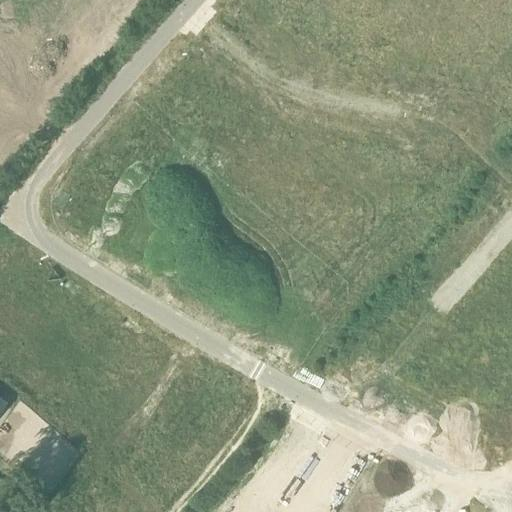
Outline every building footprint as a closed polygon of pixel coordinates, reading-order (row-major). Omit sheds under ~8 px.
[(283,0),(252,0),(251,2),(282,29),(297,12),(283,0)] [(283,0),(297,12),(307,0),(283,0)] [(251,2),(235,19),(266,47),(282,29),(251,2)] [(406,17),(379,47),(396,62),(423,32),(406,17)] [(423,32),(396,62),(413,77),(439,47),(423,32)] [(501,37),(474,57),(483,70),(511,50),(501,37)] [(439,47),(413,77),(430,92),(456,62),(439,47)] [(511,52),(511,50),(483,70),(492,83),(511,68),(511,52)] [(190,72),(174,90),(204,116),(220,98),(190,72)] [(174,90),(159,107),(189,133),(204,116),(174,90)] [(151,111),(141,122),(174,150),(189,133),(159,107),(153,113),(151,111)] [(471,115),(443,147),(468,169),(495,135),(471,115)] [(249,120),(233,158),(254,168),(271,129),(249,120)] [(134,135),(129,141),(159,168),(174,150),(141,122),(132,133),(134,135)] [(271,129),(254,168),(277,177),(291,138),(271,129)] [(291,138),(277,177),(300,184),(311,144),(291,138)] [(121,145),(111,156),(144,185),(159,168),(129,141),(123,147),(121,145)] [(311,144),(300,184),(323,190),(332,150),(311,144)] [(443,147),(423,171),(447,192),(468,169),(443,147)] [(332,150),(323,190),(347,194),(353,153),(332,150)] [(353,153),(347,194),(370,198),(377,157),(353,153)] [(104,169),(99,175),(129,202),(144,185),(111,156),(102,167),(104,169)] [(99,175),(84,192),(114,219),(129,202),(99,175)] [(84,192),(68,210),(98,237),(114,219),(84,192)] [(369,204),(364,237),(380,239),(385,206),(369,204)] [(385,206),(380,239),(396,241),(401,208),(385,206)] [(205,245),(184,279),(203,291),(224,256),(205,245)] [(0,298),(10,305),(10,306),(12,307),(30,278),(7,263),(10,258),(0,251),(0,298)] [(224,256),(203,291),(222,302),(243,268),(224,256)] [(243,268),(222,302),(240,313),(261,279),(243,268)] [(261,279),(240,313),(259,325),(280,290),(261,279)] [(32,298),(24,310),(27,312),(25,315),(53,333),(44,348),(56,356),(48,370),(59,377),(72,357),(61,349),(84,312),(44,287),(35,300),(32,298)] [(280,290),(259,325),(277,336),(298,302),(280,290)] [(430,298),(425,305),(434,313),(439,306),(430,298)] [(298,302),(277,336),(296,348),(317,314),(298,302)] [(496,302),(488,311),(494,316),(502,307),(496,302)] [(439,306),(434,313),(443,320),(449,314),(439,306)] [(488,311),(480,320),(486,325),(494,316),(488,311)] [(99,362),(90,375),(105,385),(114,371),(137,386),(155,357),(115,332),(96,360),(99,362)] [(468,334),(460,344),(466,349),(474,340),(468,334)] [(365,367),(358,380),(380,391),(398,355),(377,344),(373,352),(371,351),(363,366),(365,367)] [(460,344),(452,353),(458,358),(466,349),(460,344)] [(398,355),(380,391),(401,402),(407,389),(409,390),(417,375),(415,374),(420,366),(398,355)] [(77,357),(62,381),(75,390),(90,366),(77,357)] [(511,362),(500,377),(511,387),(511,362)] [(437,371),(432,381),(439,385),(445,374),(437,371)] [(511,387),(500,377),(486,394),(511,416),(511,387)] [(432,381),(426,392),(434,396),(439,385),(432,381)] [(199,382),(184,409),(214,426),(208,436),(219,443),(225,432),(225,433),(241,406),(199,382)] [(511,416),(486,394),(471,411),(471,412),(472,411),(503,437),(511,425),(511,416)] [(467,408),(453,425),(460,432),(459,433),(471,444),(473,442),(484,452),(498,434),(502,437),(503,437),(472,411),(471,412),(471,411),(467,408)] [(168,454),(158,466),(179,484),(189,472),(168,454)] [(0,511),(3,511),(16,495),(0,482),(0,511)] [(63,493),(52,511),(133,511),(136,508),(109,493),(107,497),(92,488),(83,504),(63,493)]
